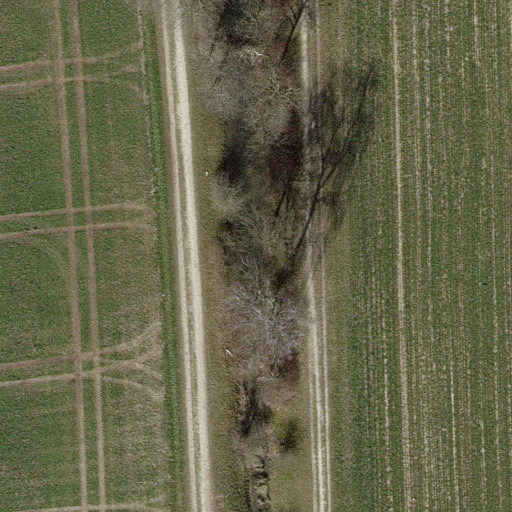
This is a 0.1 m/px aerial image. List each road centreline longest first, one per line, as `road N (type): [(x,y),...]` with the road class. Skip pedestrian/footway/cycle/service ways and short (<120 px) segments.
road 1 (track): [(175,0),(199,511)]
road 2 (track): [(323,511),(308,0)]
